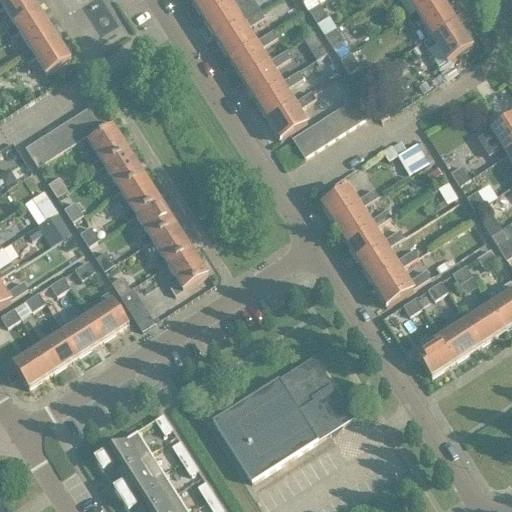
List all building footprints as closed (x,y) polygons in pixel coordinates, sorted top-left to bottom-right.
[(1,0),(0,1),(0,12),(1,12),(12,28),(12,29),(37,13),(28,0),(1,0)] [(68,0),(86,33),(103,23),(91,0),(68,0)] [(200,22),(226,5),(223,0),(189,0),(187,2),(200,22)] [(213,42),(239,25),(231,12),(249,1),(248,0),(234,0),(227,5),(226,5),(200,22),(213,42)] [(297,0),(306,14),(317,7),(312,0),(297,0)] [(400,0),(403,0),(413,15),(414,16),(438,0),(391,0),(394,4),(400,0)] [(414,16),(413,15),(405,21),(410,29),(419,23),(429,40),(430,40),(454,25),(438,0),(414,16)] [(306,14),(322,39),(333,32),(317,7),(306,14)] [(12,29),(12,28),(3,34),(8,42),(17,36),(27,53),(28,53),(52,38),(37,13),(12,29)] [(257,14),(239,25),(213,42),(226,63),(252,46),(244,33),(262,22),(257,14)] [(470,50),(454,25),(430,40),(429,40),(421,45),(426,53),(434,48),(445,65),(444,65),(445,66),(437,72),(446,87),(458,79),(449,64),(470,50)] [(333,32),(322,39),(330,52),(341,45),(333,32)] [(252,46),(226,63),(239,83),(265,66),(257,53),(275,42),(270,35),(252,46)] [(68,63),(52,38),(28,53),(27,53),(19,58),(24,66),(19,70),(30,88),(68,63)] [(239,83),(251,103),(278,86),(270,74),(289,61),(284,54),(265,66),(239,83)] [(348,57),(338,63),(346,77),(357,70),(348,57)] [(278,86),(251,103),(264,124),(291,107),(283,94),(302,82),(297,74),(278,87),(278,86)] [(364,81),(353,88),(362,101),(373,95),(364,81)] [(278,144),(304,128),(296,114),(314,103),(309,96),(291,107),(264,124),(278,144)] [(365,122),(353,102),(343,109),(355,128),(365,122)] [(394,104),(383,111),(388,118),(398,112),(394,104)] [(343,109),(332,115),(345,135),(355,128),(343,109)] [(332,115),(322,122),(334,142),(345,135),(332,115)] [(89,138),(76,118),(66,125),(78,144),(89,138)] [(505,159),(511,153),(511,118),(488,134),(488,135),(489,134),(500,151),(491,156),(497,164),(505,159)] [(322,122),(311,129),(324,148),(334,142),(322,122)] [(78,144),(66,125),(55,131),(68,151),(78,144)] [(102,170),(127,155),(111,129),(85,146),(86,147),(87,146),(97,163),(89,168),(94,176),(102,171),(102,170)] [(311,129),(301,136),(313,155),(324,148),(311,129)] [(68,151),(55,131),(45,138),(57,158),(68,151)] [(301,136),(290,143),(302,162),(313,155),(301,136)] [(57,158),(45,138),(34,145),(47,164),(57,158)] [(391,148),(380,155),(386,164),(394,159),(404,154),(398,144),(391,148)] [(47,164),(34,145),(23,152),(35,172),(47,164)] [(404,154),(394,159),(407,179),(426,168),(427,167),(415,147),(404,154)] [(110,201),(118,196),(118,195),(143,179),(127,155),(102,170),(102,171),(113,188),(105,193),(110,201)] [(459,170),(448,177),(457,190),(467,183),(459,170)] [(7,171),(0,175),(0,184),(3,190),(14,182),(7,171)] [(435,171),(425,177),(432,189),(442,182),(435,171)] [(134,220),(158,204),(143,179),(118,195),(118,196),(129,212),(120,218),(125,226),(134,220)] [(54,202),(65,195),(57,182),(46,188),(54,202)] [(331,229),(358,212),(376,201),(371,193),(353,205),(345,191),(318,208),(331,229)] [(42,195),(30,202),(43,224),(56,217),(42,195)] [(464,201),(473,215),(483,208),(475,195),(464,201)] [(149,245),(174,229),(158,204),(134,220),(144,237),(136,242),(141,251),(150,245),(149,245)] [(72,206),(62,213),(70,226),(81,220),(72,206)] [(366,225),(358,212),(331,229),(344,249),(371,232),(389,221),(384,214),(366,225)] [(36,229),(35,230),(40,238),(48,251),(69,238),(56,217),(43,224),(36,229)] [(480,226),(488,239),(498,233),(490,219),(480,226)] [(157,275),(165,270),(165,269),(190,254),(174,229),(149,245),(150,245),(160,262),(152,267),(157,275)] [(35,230),(24,237),(29,245),(40,238),(35,230)] [(88,231),(77,238),(86,251),(97,244),(88,231)] [(371,232),(344,249),(357,270),(384,253),(402,241),(397,234),(379,245),(371,232)] [(511,255),(506,246),(496,251),(504,264),(511,258),(511,255)] [(370,290),(404,268),(415,262),(410,254),(392,266),(384,253),(357,270),(370,290)] [(165,269),(165,270),(176,287),(167,292),(173,300),(206,279),(190,254),(165,269)] [(481,273),(495,264),(488,254),(475,262),(481,273)] [(104,256),(93,262),(102,276),(112,269),(104,256)] [(0,270),(0,281),(12,273),(8,266),(0,270)] [(79,285),(92,276),(86,266),(73,274),(79,285)] [(404,268),(370,290),(384,311),(410,294),(410,293),(428,282),(423,275),(405,286),(400,277),(407,273),(404,268)] [(470,280),(463,270),(450,278),(457,289),(470,280)] [(68,292),(61,281),(48,290),(54,300),(68,292)] [(117,301),(127,295),(128,294),(120,281),(109,287),(117,301)] [(438,285),(425,294),(432,305),(445,296),(438,285)] [(488,309),(504,334),(511,328),(511,291),(508,285),(499,290),(505,298),(488,309)] [(0,292),(0,310),(8,305),(25,294),(21,286),(3,298),(0,292)] [(126,329),(105,296),(97,302),(103,310),(86,321),(85,321),(101,346),(126,329)] [(36,297),(23,306),(30,316),(43,308),(36,297)] [(422,300),(416,304),(421,312),(427,308),(422,300)] [(407,320),(421,312),(416,304),(414,301),(400,310),(407,320)] [(463,325),(479,350),(504,334),(488,309),(483,301),(475,306),(480,314),(464,325),(463,325)] [(85,321),(86,321),(81,312),(73,317),(78,326),(61,336),(61,337),(77,361),(101,346),(85,321)] [(18,324),(12,313),(0,320),(0,324),(5,332),(18,324)] [(456,330),(439,341),(438,341),(454,365),(479,350),(463,325),(464,325),(458,316),(450,321),(456,330)] [(153,328),(147,317),(134,326),(140,336),(153,328)] [(53,342),(37,352),(36,352),(52,377),(77,361),(61,337),(61,336),(56,328),(48,333),(53,342)] [(438,341),(439,341),(434,332),(425,337),(431,346),(414,356),(414,355),(412,356),(429,382),(454,365),(438,341)] [(37,352),(31,344),(23,349),(28,357),(12,368),(11,367),(10,368),(26,393),(52,377),(36,352),(37,352)] [(211,426),(250,487),(351,422),(312,362),(211,426)] [(162,439),(170,434),(160,419),(153,424),(162,439)] [(107,483),(148,456),(135,435),(93,462),(100,473),(101,473),(107,483)] [(170,451),(179,465),(187,461),(178,446),(170,451)] [(119,503),(161,477),(148,456),(107,483),(113,492),(112,493),(119,503)] [(187,461),(179,465),(188,480),(196,475),(187,461)] [(150,511),(174,497),(161,477),(119,503),(124,511),(150,511)] [(205,506),(212,501),(203,487),(196,492),(205,506)] [(183,511),(174,497),(150,511),(183,511)] [(219,511),(212,501),(205,506),(208,511),(219,511)]
